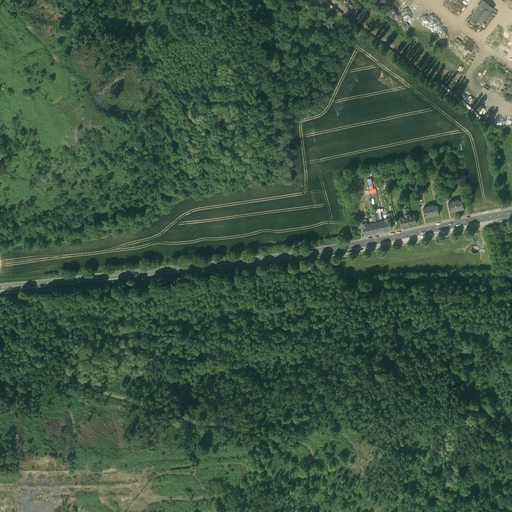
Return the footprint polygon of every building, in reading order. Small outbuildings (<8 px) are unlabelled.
[(484,1),(472,17),(482,25),(494,9),(484,1)] [(373,177),(367,178),(370,193),(376,192),(373,177)] [(462,199),(459,200),(459,199),(455,200),(457,210),(464,208),(462,199)] [(451,201),(451,202),(448,202),(450,211),(457,210),(455,200),(451,201)] [(434,204),(430,205),(432,215),(439,214),(437,205),(434,205),(434,204)] [(430,205),(426,206),(426,207),(423,208),(425,217),(432,215),(430,205)] [(405,216),(400,217),(400,218),(399,218),(399,220),(400,220),(402,226),(409,224),(406,208),(405,208),(403,209),(404,215),(404,214),(405,216)] [(414,214),(409,215),(409,213),(408,208),(406,208),(409,224),(416,223),(415,217),(416,217),(415,214),(414,215),(414,214)] [(380,212),(377,213),(374,214),(378,231),(381,231),(384,230),(382,221),(380,212)] [(391,212),(386,214),(387,218),(385,218),(385,220),(382,221),(384,230),(392,228),(390,220),(393,220),(391,212)] [(367,222),(364,222),(363,219),(358,220),(360,227),(363,226),(364,234),(373,232),(371,223),(367,224),(367,222)]
